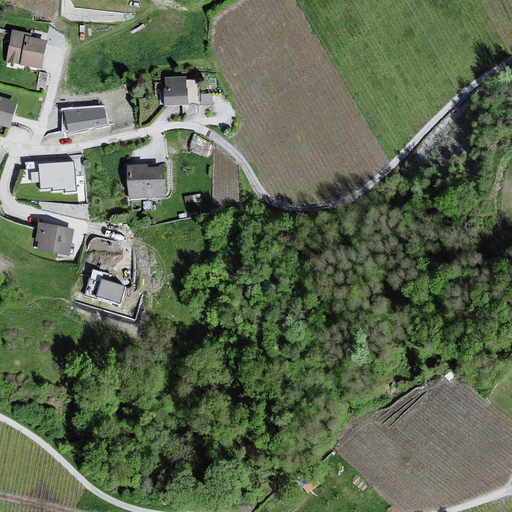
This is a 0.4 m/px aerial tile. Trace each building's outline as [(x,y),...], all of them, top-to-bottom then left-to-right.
[(11,32),(6,64),(41,70),(47,38),(11,32)] [(160,80),(161,105),(197,104),(196,79),(160,80)] [(16,103),(0,98),(0,125),(10,128),(16,103)] [(105,106),(61,109),(67,136),(110,126),(105,106)] [(79,193),(73,159),(23,161),(26,184),(79,193)] [(128,198),(164,197),(163,168),(127,169),(128,198)] [(71,229),(36,226),(33,256),(68,259),(71,229)] [(98,271),(91,294),(128,306),(134,284),(98,271)] [(308,491),(320,484),(315,476),(303,484),(308,491)]
